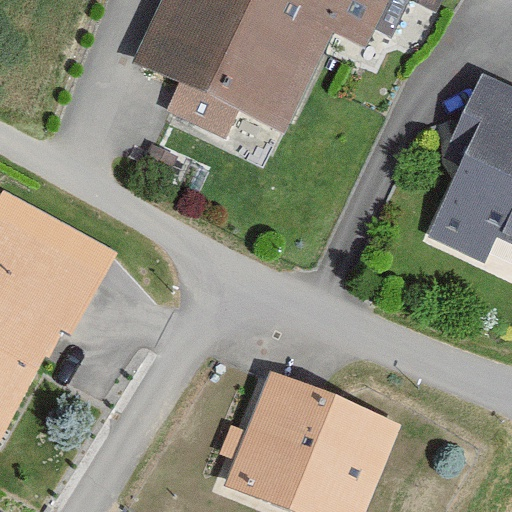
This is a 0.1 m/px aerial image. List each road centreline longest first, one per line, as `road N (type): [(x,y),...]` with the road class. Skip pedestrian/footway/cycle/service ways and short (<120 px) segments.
road 1 (residential): [(511,391),(225,275)]
road 2 (residential): [(225,275),(84,511)]
road 3 (residential): [(225,275),(82,187)]
